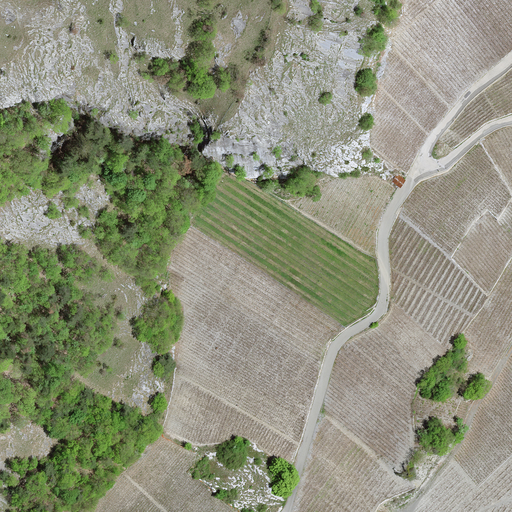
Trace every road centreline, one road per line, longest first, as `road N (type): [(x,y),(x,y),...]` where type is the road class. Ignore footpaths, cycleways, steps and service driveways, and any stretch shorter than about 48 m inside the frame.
road 1 (track): [(426,165),(388,222),(387,307),(339,343),(288,511)]
road 2 (unclassified): [(511,119),(435,168),(423,160),(457,107),(511,58)]
